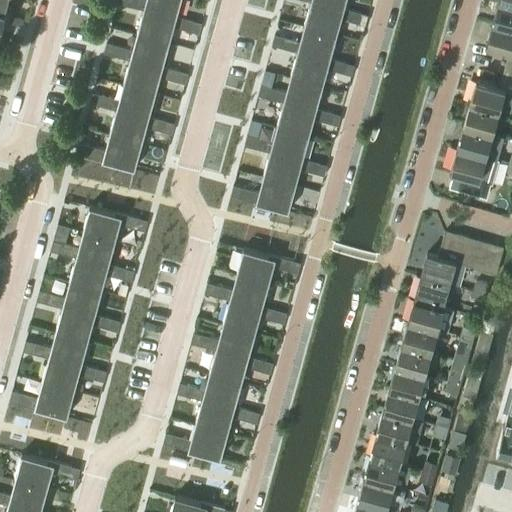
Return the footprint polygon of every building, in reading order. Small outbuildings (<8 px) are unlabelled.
[(0,0),(0,10),(11,13),(12,7),(7,5),(8,0),(0,0)] [(117,0),(117,3),(142,10),(142,9),(175,18),(175,17),(179,0),(152,0),(152,1),(146,0),(117,0)] [(304,0),(309,1),(310,1),(342,9),(343,9),(344,0),(304,0)] [(511,3),(499,0),(497,0),(491,22),(511,27),(511,3)] [(309,1),(302,27),(310,29),(310,28),(328,33),(329,32),(333,17),(340,19),(357,23),(364,25),(367,15),(360,13),(343,9),(342,9),(310,1),(309,1)] [(142,10),(135,35),(142,37),(143,36),(161,41),(161,40),(165,25),(173,27),(190,31),(198,34),(201,24),(192,21),(175,17),(175,18),(142,9),(142,10)] [(0,29),(3,20),(8,22),(11,13),(0,10),(0,29)] [(511,27),(491,22),(485,45),(508,51),(505,62),(511,64),(511,27)] [(273,40),(271,45),(296,52),(296,51),(329,60),(329,59),(336,34),(329,32),(328,33),(310,28),(310,29),(306,43),(298,41),(274,35),(273,40)] [(106,43),(103,53),(111,55),(128,60),(129,59),(161,68),(162,67),(168,42),(161,40),(161,41),(143,36),(142,37),(138,52),(131,50),(114,45),(106,43)] [(296,52),(289,77),(296,79),(296,78),(315,83),(315,82),(319,67),(326,69),(350,75),(352,70),(353,65),(329,59),(329,60),(296,51),(296,52)] [(128,60),(121,85),(129,87),(129,86),(147,91),(148,90),(152,75),(159,77),(184,84),(187,75),(187,74),(179,71),(162,67),(161,68),(129,59),(128,60)] [(511,64),(505,62),(501,74),(511,77),(511,64)] [(475,79),(469,103),(498,111),(510,114),(511,105),(511,77),(501,74),(498,86),(475,79)] [(259,90),(258,95),(282,102),(282,101),(315,110),(315,109),(322,84),(315,82),(315,83),(296,78),(296,79),(292,94),(285,92),(260,85),(259,90)] [(91,98),(90,103),(115,110),(115,109),(148,118),(148,117),(155,92),(148,90),(147,91),(129,86),(129,87),(125,102),(117,100),(93,93),(91,98)] [(282,102),(275,127),(282,129),(282,128),(301,133),(301,132),(305,117),(312,119),(329,124),(337,126),(339,115),(332,114),(315,109),(315,110),(282,101),(282,102)] [(469,103),(462,125),(491,133),(498,111),(469,103)] [(115,110),(108,135),(115,137),(115,136),(134,141),(134,140),(138,125),(145,127),(162,132),(170,134),(173,124),(165,121),(148,117),(148,118),(115,109),(115,110)] [(462,125),(456,147),(485,155),(498,158),(504,137),(491,133),(462,125)] [(246,140),(244,145),(268,152),(268,151),(301,160),(301,159),(308,134),(301,132),(301,133),(282,128),(282,129),(278,144),(271,142),(247,135),(246,140)] [(78,148),(76,154),(108,162),(134,169),(141,142),(134,140),(134,141),(115,136),(115,137),(111,152),(104,150),(79,143),(78,148)] [(449,185),(449,187),(484,197),(486,197),(490,183),(492,183),(499,159),(498,158),(485,155),(456,147),(450,170),(453,171),(449,185)] [(268,152),(261,177),(268,179),(269,178),(287,183),(287,182),(291,167),(299,169),(316,174),(323,176),(326,166),(318,164),(301,159),(301,160),(268,151),(268,152)] [(233,185),(230,196),(261,205),(262,204),(287,211),(295,184),(287,182),(287,183),(269,178),(268,179),(264,194),(257,192),(240,187),(233,185)] [(89,204),(81,231),(89,233),(89,232),(107,237),(107,236),(112,222),(119,224),(136,228),(144,230),(147,220),(139,218),(114,211),(89,204)] [(444,231),(437,256),(450,259),(457,235),(444,231)] [(52,240),(49,250),(57,252),(74,256),(75,256),(108,264),(115,238),(107,236),(107,237),(89,232),(89,233),(84,248),(77,246),(65,243),(60,242),(52,240)] [(457,235),(450,259),(456,261),(456,263),(460,264),(467,238),(457,235)] [(467,238),(460,264),(471,267),(479,241),(467,238)] [(479,241),(471,267),(483,270),(490,244),(479,241)] [(490,244),(483,270),(495,274),(503,248),(490,244)] [(242,246),(235,273),(242,275),(242,274),(261,279),(265,264),(272,266),(296,272),(299,262),(292,260),(268,253),(242,246)] [(427,253),(420,276),(450,284),(456,263),(456,261),(450,259),(437,256),(427,253)] [(74,256),(68,282),(75,284),(75,283),(93,288),(94,287),(98,272),(105,274),(130,281),(131,275),(133,270),(108,264),(75,256),(74,256)] [(207,282),(204,292),(211,294),(228,299),(228,298),(261,307),(261,306),(268,281),(261,279),(242,274),(242,275),(238,290),(231,288),(214,284),(207,282)] [(420,276),(414,298),(444,305),(450,284),(420,276)] [(485,293),(487,284),(474,281),(472,289),(485,293)] [(39,290),(36,300),(44,302),(61,307),(61,306),(94,315),(94,314),(101,289),(94,287),(93,288),(75,283),(75,284),(71,298),(64,297),(47,292),(39,290)] [(482,304),(485,293),(472,289),(469,300),(482,304)] [(228,299),(221,324),(228,326),(229,325),(247,330),(247,329),(251,314),(259,316),(276,320),(283,322),(285,312),(278,310),(261,306),(261,307),(228,298),(228,299)] [(414,298),(408,320),(437,328),(444,305),(414,298)] [(61,307),(54,332),(61,334),(61,333),(80,338),(80,337),(84,322),(91,324),(116,331),(118,326),(119,321),(94,314),(94,315),(61,306),(61,307)] [(408,320),(401,343),(431,350),(437,328),(408,320)] [(459,334),(473,338),(476,328),(462,324),(459,334)] [(193,332),(190,342),(197,344),(214,349),(215,348),(247,357),(248,356),(254,331),(247,329),(247,330),(229,325),(228,326),(224,341),(217,339),(209,336),(193,332)] [(492,332),(480,329),(478,339),(489,342),(492,332)] [(24,345),(22,350),(47,357),(47,356),(80,365),(80,364),(87,339),(80,337),(80,338),(61,333),(61,334),(57,349),(50,347),(25,340),(24,345)] [(473,338),(459,334),(457,344),(470,348),(473,338)] [(486,352),(489,342),(478,339),(475,349),(486,352)] [(401,343),(395,365),(424,373),(431,350),(401,343)] [(214,349),(207,374),(215,376),(215,375),(233,380),(234,379),(238,364),(245,366),(262,371),(269,372),(272,362),(265,360),(248,356),(247,357),(215,348),(214,349)] [(47,357),(40,382),(47,384),(48,383),(66,388),(66,387),(70,372),(78,374),(103,381),(104,376),(105,371),(80,364),(80,365),(47,356),(47,357)] [(395,365),(389,387),(418,395),(424,373),(395,365)] [(447,379),(460,383),(463,373),(450,369),(447,379)] [(465,384),(477,387),(480,378),(467,374),(465,384)] [(178,387),(177,392),(201,399),(201,398),(234,407),(234,406),(241,381),(234,379),(233,380),(215,375),(215,376),(211,391),(203,389),(195,386),(187,384),(179,382),(178,387)] [(460,383),(447,379),(444,389),(457,393),(460,383)] [(12,390),(9,401),(16,403),(40,409),(66,416),(73,389),(66,387),(66,388),(48,383),(47,384),(43,399),(36,397),(19,392),(12,390)] [(474,397),(477,387),(465,384),(462,394),(474,397)] [(389,387),(382,410),(412,418),(418,395),(389,387)] [(502,425),(496,449),(511,453),(511,395),(507,412),(504,425),(502,425)] [(201,399),(194,424),(201,426),(201,425),(220,430),(220,429),(224,414),(231,416),(248,421),(255,423),(258,413),(251,411),(234,406),(234,407),(201,398),(201,399)] [(382,410),(376,431),(405,439),(412,418),(382,410)] [(458,410),(453,429),(465,432),(468,423),(470,413),(458,410)] [(445,437),(447,428),(435,424),(432,435),(445,437)] [(166,432),(163,443),(170,445),(194,451),(220,458),(227,431),(220,429),(220,430),(201,425),(201,426),(197,441),(190,439),(173,434),(166,432)] [(452,429),(447,446),(461,449),(465,432),(453,429),(452,429)] [(376,431),(370,454),(399,462),(405,439),(376,431)] [(21,451),(14,478),(21,480),(21,479),(40,484),(40,483),(44,469),(51,470),(76,477),(79,467),(71,465),(47,458),(21,451)] [(460,456),(445,453),(441,469),(455,472),(460,456)] [(370,454),(363,476),(393,484),(405,488),(411,465),(399,462),(370,454)] [(434,471),(436,463),(424,460),(422,468),(434,471)] [(431,483),(434,471),(422,468),(418,479),(431,483)] [(363,476),(357,499),(386,508),(397,511),(398,511),(405,488),(393,484),(363,476)] [(0,501),(7,503),(7,502),(40,511),(40,510),(47,485),(40,483),(40,484),(21,479),(21,480),(17,495),(10,493),(0,490),(0,501)] [(175,493),(169,511),(197,511),(197,510),(202,511),(230,511),(232,508),(225,507),(213,503),(200,500),(175,493)] [(357,499),(353,511),(398,511),(397,511),(386,508),(357,499)] [(7,503),(4,511),(45,511),(40,510),(40,511),(7,502),(7,503)]
